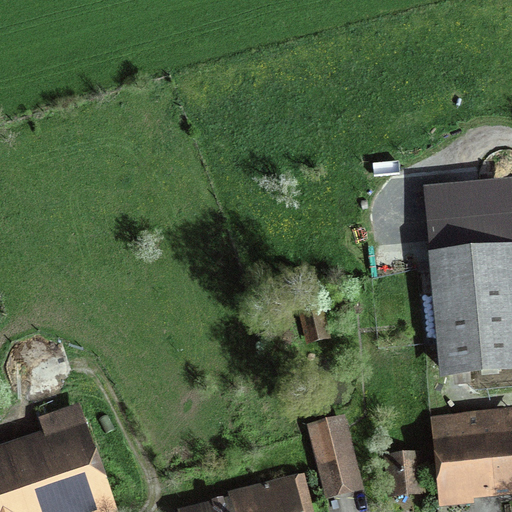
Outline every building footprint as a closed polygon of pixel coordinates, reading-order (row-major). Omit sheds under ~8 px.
[(511,245),(406,258),(421,391),(511,380),(511,245)] [(84,411),(0,439),(0,511),(96,511),(117,505),(84,411)] [(338,418),(303,427),(322,503),(357,494),(338,418)] [(511,433),(429,442),(436,507),(511,498),(511,433)] [(413,455),(392,457),(395,494),(416,493),(413,455)] [(298,511),(289,474),(186,501),(188,511),(298,511)]
